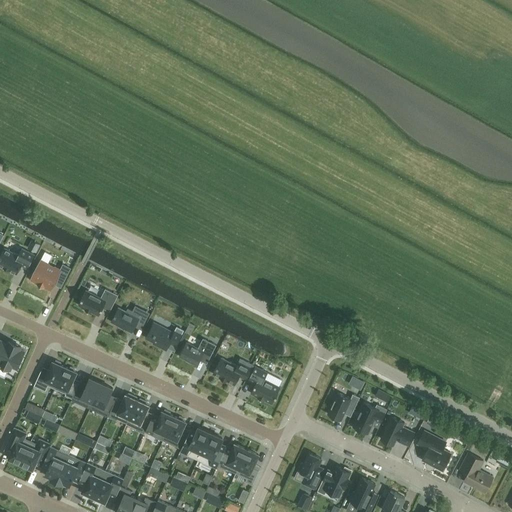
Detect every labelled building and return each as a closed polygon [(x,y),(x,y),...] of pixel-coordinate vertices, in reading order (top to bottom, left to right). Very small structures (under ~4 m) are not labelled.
[(28,247),(36,251),(40,244),(32,239),(28,247)] [(18,255),(4,248),(0,256),(0,264),(4,267),(4,268),(9,270),(9,269),(17,273),(21,265),(28,268),(35,255),(21,248),(18,255)] [(50,263),(48,267),(39,262),(32,276),(40,280),(38,283),(44,286),(45,283),(52,287),(54,283),(61,287),(70,268),(63,264),(61,269),(50,263)] [(111,309),(118,295),(105,288),(101,297),(86,289),(78,305),(86,308),(85,309),(91,312),(92,311),(99,315),(104,306),(111,309)] [(128,308),(126,311),(119,307),(111,321),(132,332),(137,322),(143,325),(149,313),(142,309),(140,314),(128,308)] [(174,332),(154,322),(146,337),(159,343),(158,345),(166,349),(170,342),(176,345),(183,330),(177,327),(174,332)] [(197,365),(202,356),(209,360),(216,345),(203,338),(198,348),(186,342),(179,356),(197,365)] [(20,349),(21,346),(9,341),(8,344),(0,340),(0,364),(0,367),(8,371),(9,368),(10,369),(12,366),(16,368),(24,351),(20,349)] [(246,379),(253,365),(240,358),(237,365),(221,357),(213,373),(221,377),(220,378),(226,381),(227,380),(234,384),(239,375),(246,379)] [(55,388),(65,366),(60,364),(61,362),(56,360),(55,361),(53,361),(48,373),(41,370),(34,385),(45,390),(48,385),(55,388)] [(69,368),(65,366),(55,388),(66,393),(65,395),(72,398),(79,383),(79,382),(78,383),(73,380),(77,371),(75,371),(76,369),(70,366),(69,368)] [(255,366),(248,379),(256,383),(251,393),(258,396),(258,397),(264,400),(264,399),(272,403),(273,401),(273,402),(276,396),(277,395),(277,394),(280,389),(279,389),(280,387),(279,386),(282,380),(255,366)] [(91,406),(101,383),(89,377),(85,387),(79,384),(72,398),(72,400),(80,403),(81,401),(91,406)] [(364,381),(360,379),(356,386),(360,388),(364,381)] [(100,413),(108,416),(115,401),(109,398),(113,388),(101,383),(91,406),(101,410),(100,413)] [(354,410),(360,397),(353,393),(351,398),(338,392),(328,413),(341,420),(347,407),(354,410)] [(128,395),(126,394),(121,404),(115,401),(108,416),(117,420),(117,419),(127,423),(126,424),(127,424),(138,399),(136,399),(137,397),(129,393),(128,395)] [(139,400),(138,399),(127,424),(136,428),(135,429),(144,433),(151,418),(146,416),(145,414),(150,405),(148,404),(148,402),(140,398),(139,400)] [(381,422),(387,408),(377,403),(375,407),(364,402),(353,426),(355,426),(354,428),(361,431),(361,429),(368,433),(374,419),(381,422)] [(36,406),(33,412),(42,416),(44,409),(36,406)] [(159,418),(153,415),(151,418),(144,434),(162,442),(163,440),(174,416),(170,414),(171,412),(165,409),(164,411),(162,410),(159,418)] [(39,423),(42,416),(40,416),(36,413),(29,410),(26,417),(39,423)] [(45,410),(42,416),(47,419),(49,419),(51,413),(45,410)] [(440,421),(431,415),(427,422),(437,427),(440,421)] [(174,416),(163,440),(181,448),(190,429),(184,427),(186,421),(185,420),(185,419),(179,416),(178,418),(174,416)] [(394,445),(397,438),(400,440),(400,441),(408,445),(415,432),(402,426),(404,422),(392,416),(381,439),(394,445)] [(57,431),(60,424),(58,423),(49,419),(47,419),(44,425),(57,431)] [(75,438),(78,433),(76,432),(60,425),(58,430),(75,438)] [(198,460),(211,432),(198,427),(196,432),(190,430),(189,432),(181,450),(180,451),(198,460)] [(15,428),(8,444),(14,447),(9,458),(10,458),(9,460),(15,463),(16,461),(21,463),(31,441),(24,438),(26,433),(15,428)] [(442,469),(450,453),(442,449),(446,442),(423,430),(417,443),(428,449),(422,459),(442,469)] [(470,436),(468,435),(459,430),(455,437),(466,443),(470,436)] [(198,460),(216,468),(217,466),(224,451),(226,446),(220,443),(223,438),(211,432),(198,460)] [(94,447),(96,441),(78,433),(76,439),(94,447)] [(100,435),(97,442),(103,445),(106,438),(100,435)] [(37,444),(31,441),(21,463),(26,465),(25,467),(31,470),(32,468),(33,469),(38,458),(44,460),(46,457),(51,445),(51,444),(40,439),(37,444)] [(370,448),(373,443),(365,439),(363,444),(370,448)] [(97,442),(94,448),(101,451),(104,445),(103,445),(97,442)] [(236,473),(247,449),(235,443),(230,454),(224,451),(217,466),(226,470),(226,468),(236,473)] [(51,445),(46,457),(52,459),(46,473),(52,475),(51,477),(57,480),(69,453),(51,445)] [(259,454),(247,449),(236,473),(247,478),(245,481),(252,484),(259,470),(252,467),(259,454)] [(321,458),(309,452),(304,463),(301,462),(298,470),(306,474),(302,481),(315,487),(321,473),(315,471),(321,458)] [(69,453),(57,480),(64,483),(64,481),(70,484),(76,470),(82,473),(88,461),(69,453)] [(129,464),(132,457),(128,455),(122,453),(119,459),(129,464)] [(484,491),(492,477),(475,468),(480,460),(469,453),(461,468),(469,472),(464,481),(484,491)] [(94,496),(106,470),(88,461),(82,473),(78,482),(84,485),(82,491),(85,492),(84,494),(89,496),(90,495),(94,496)] [(195,476),(198,470),(190,465),(187,472),(195,476)] [(318,490),(325,494),(326,490),(339,496),(343,488),(344,489),(349,479),(348,478),(352,470),(345,467),(344,469),(337,465),(332,476),(326,473),(318,490)] [(166,482),(169,475),(155,469),(152,476),(166,482)] [(124,478),(106,470),(94,496),(98,498),(97,500),(102,502),(102,500),(106,502),(109,495),(115,497),(121,485),(122,482),(124,478)] [(128,484),(133,472),(127,470),(124,478),(122,482),(128,484)] [(353,491),(350,498),(352,499),(351,501),(358,504),(354,511),(369,511),(378,495),(372,492),(376,484),(362,477),(355,492),(353,491)] [(130,495),(132,491),(121,485),(115,497),(121,500),(116,511),(130,511),(137,498),(130,495)] [(405,497),(390,491),(389,493),(388,493),(386,497),(387,498),(382,509),(388,511),(405,511),(399,509),(405,497)] [(221,506),(223,502),(223,501),(224,500),(209,493),(206,500),(221,506)] [(298,503),(306,507),(311,496),(303,493),(298,503)] [(130,511),(144,511),(145,511),(147,511),(152,511),(157,502),(146,497),(144,501),(137,498),(130,511)] [(174,511),(176,507),(158,499),(152,511),(174,511)]
